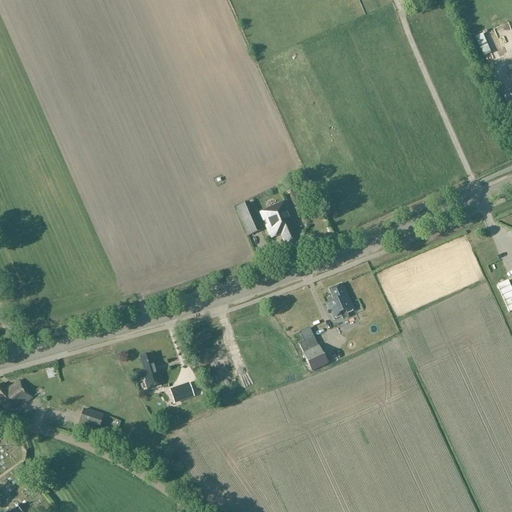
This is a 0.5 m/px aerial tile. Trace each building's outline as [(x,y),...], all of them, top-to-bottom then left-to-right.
[(285,183),(288,189),(295,185),(292,179),(285,183)] [(285,245),(298,239),(294,229),(296,228),(292,220),(293,219),(286,201),(260,213),(271,239),(281,235),(285,245)] [(235,209),(247,236),(261,230),(249,203),(235,209)] [(334,302),(332,303),(326,306),(328,311),(326,312),(328,316),(330,315),(332,320),(354,311),(342,285),(329,290),(334,302)] [(314,339),(309,341),(299,345),(303,354),(311,372),(327,365),(318,346),(318,347),(314,339)] [(151,355),(140,358),(144,371),(135,373),(137,380),(144,378),(148,391),(163,387),(159,373),(157,374),(151,355)] [(8,390),(3,384),(0,386),(0,405),(2,404),(7,411),(20,402),(22,405),(32,398),(20,381),(8,390)] [(247,382),(234,387),(236,391),(249,387),(247,382)] [(178,396),(181,404),(194,399),(191,392),(178,396)] [(206,402),(202,403),(193,407),(194,411),(207,406),(206,402)] [(179,413),(181,417),(191,413),(189,409),(179,413)] [(104,416),(84,410),(79,426),(98,432),(104,416)]
